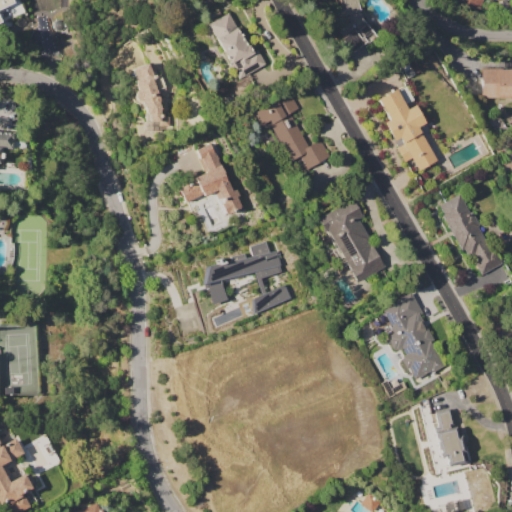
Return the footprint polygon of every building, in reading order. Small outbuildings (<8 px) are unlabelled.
[(0,0),(18,0),(24,12),(0,23),(0,0)] [(325,0),(322,1),(321,0),(357,0),(359,10),(365,23),(375,36),(368,43),(366,41),(349,56),(337,42),(343,38),(338,31),(349,22),(347,14),(338,16),(335,6),(337,6),(335,0),(325,0)] [(483,0),(480,10),(454,2),(454,0),(483,0)] [(207,24),(228,13),(245,46),(249,44),(253,51),(255,50),(264,65),(237,79),(228,63),(226,64),(220,52),(222,51),(207,24)] [(131,70),(147,63),(152,75),(158,72),(165,89),(158,92),(158,101),(158,104),(159,106),(159,121),(145,121),(144,109),(141,110),(138,103),(134,102),(131,99),(130,95),(131,91),(133,87),(133,80),(135,79),(131,70)] [(480,69),(511,69),(511,96),(480,97),(480,69)] [(376,98),(394,88),(406,109),(414,104),(424,122),(416,127),(435,160),(417,170),(410,157),(404,161),(396,147),(402,143),(398,137),(393,140),(383,122),(388,119),(376,98)] [(258,107),(279,96),(282,101),(290,96),(297,107),(288,112),(307,146),(319,139),(328,156),(305,169),(301,164),(303,163),(299,156),(289,161),(266,121),(260,124),(253,113),(260,109),(258,107)] [(0,130),(13,132),(12,149),(0,148),(0,130)] [(195,149),(210,143),(215,154),(216,154),(218,160),(216,161),(218,165),(220,164),(226,177),(233,191),(236,189),(239,195),(237,196),(241,207),(224,214),(214,191),(213,191),(212,190),(184,202),(176,184),(204,172),(204,171),(206,170),(201,157),(198,158),(195,149)] [(438,205),(458,194),(469,212),(470,211),(479,225),(477,226),(489,248),(492,247),(501,262),(480,274),(465,249),(461,251),(441,215),(443,214),(438,205)] [(316,218),(352,198),(362,216),(357,219),(383,267),(355,283),(327,229),(324,231),(316,218)] [(249,246),(265,241),(270,257),(254,262),(249,246)] [(255,265),(275,258),(279,270),(259,277),(255,265)] [(415,379),(408,367),(405,369),(399,358),(404,355),(400,348),(397,349),(396,347),(392,349),(386,339),(388,338),(387,335),(392,332),(379,310),(410,292),(421,312),(418,314),(421,320),(420,321),(425,330),(428,329),(434,340),(429,343),(441,364),(415,379)] [(151,317),(162,317),(163,325),(162,325),(162,332),(152,332),(152,325),(151,317)] [(448,465),(445,454),(441,455),(436,434),(439,433),(434,411),(447,407),(454,435),(460,434),(465,452),(459,453),(461,462),(448,465)] [(0,440),(2,444),(17,437),(25,452),(1,464),(10,480),(27,471),(34,486),(19,494),(20,495),(23,494),(29,505),(16,511),(5,511),(3,506),(8,503),(7,501),(0,504),(0,440)] [(371,511),(360,503),(367,494),(378,502),(371,511)] [(74,511),(82,508),(83,509),(95,503),(100,511),(74,511)]
